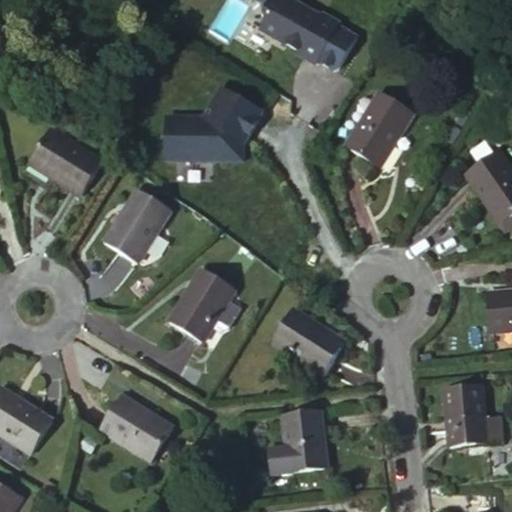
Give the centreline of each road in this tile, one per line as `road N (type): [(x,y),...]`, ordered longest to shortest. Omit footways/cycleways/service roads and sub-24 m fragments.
road 1 (residential): [(392,333),(409,511)]
road 2 (residential): [(0,321),(16,338),(38,342),(59,333),(70,313),(60,280),(37,269),(13,276)]
road 3 (residential): [(357,282),(306,205),(284,146)]
road 4 (residential): [(392,333),(422,307),(417,279),(394,264),(357,282)]
